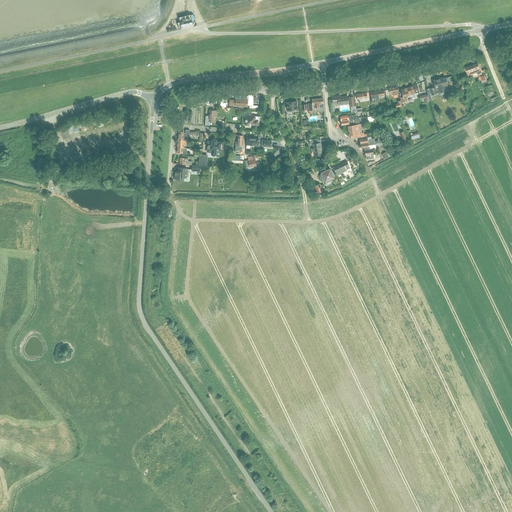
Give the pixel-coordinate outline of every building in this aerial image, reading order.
[(191,14),(179,17),(180,21),(181,27),(182,29),(193,26),(193,24),(192,20),(195,20),(193,14),(191,15),(191,14)] [(481,71),(480,68),(478,63),(465,68),(468,75),(481,71)] [(445,86),(447,85),(454,83),(451,73),(439,77),(440,78),(433,80),(435,87),(430,88),(432,95),(447,90),(445,86)] [(417,85),(413,86),(401,89),(403,97),(400,97),(401,102),(405,101),(404,98),(409,97),(409,95),(411,94),(411,95),(415,94),(415,93),(419,92),(417,85)] [(392,93),(392,95),(398,94),(397,87),(388,88),(389,93),(392,93)] [(385,95),(384,90),(370,92),(371,97),(372,102),(376,101),(375,96),(380,95),(380,96),(382,96),(385,95)] [(425,99),(426,102),(429,101),(427,94),(419,96),(420,100),(425,99)] [(332,97),(333,102),(337,102),(338,104),(348,103),(347,96),(340,97),(340,96),(332,97)] [(308,104),(309,113),(315,112),(315,108),(324,107),(323,98),(312,99),(312,103),(308,104)] [(242,108),(247,108),(248,100),(236,100),(229,100),(229,105),(235,105),(242,106),(242,108)] [(297,109),(296,101),(287,101),(287,110),(297,109)] [(209,110),(208,121),(214,122),(214,117),(217,117),(217,110),(209,110)] [(244,111),(244,116),(245,116),(245,125),(248,125),(248,126),(251,126),(255,126),(255,125),(258,125),(258,120),(257,120),(257,116),(260,116),(251,116),(252,112),(244,111)] [(393,136),(398,134),(393,117),(388,119),(393,136)] [(347,125),(349,135),(350,135),(351,139),(364,137),(364,132),(362,133),(360,124),(347,125)] [(311,126),(313,136),(321,135),(319,125),(311,126)] [(179,131),(178,139),(187,140),(187,134),(189,134),(190,130),(186,130),(185,133),(184,133),(184,132),(179,131)] [(246,145),(258,146),(258,138),(247,137),(246,145)] [(53,157),(59,155),(56,139),(49,140),(53,157)] [(221,152),(222,148),(222,142),(217,141),(216,141),(216,140),(215,139),(214,139),(213,140),(213,141),(212,141),(212,142),(208,142),(207,152),(212,152),(212,153),(213,154),(215,155),(216,153),(217,153),(217,152),(221,152)] [(312,145),(314,156),(322,154),(320,142),(319,143),(319,140),(309,141),(310,145),(312,145)] [(375,141),(360,143),(361,148),(369,147),(368,144),(369,144),(369,145),(375,144),(376,146),(382,145),(382,142),(383,142),(383,140),(378,140),(375,141)] [(365,155),(366,155),(367,159),(372,158),(372,154),(373,154),(373,149),(364,151),(365,155)] [(245,162),(247,167),(257,165),(255,159),(255,158),(253,158),(253,156),(248,157),(248,161),(245,162)] [(282,156),(276,158),(280,166),(286,163),(282,156)] [(346,169),(350,168),(347,161),(333,167),(337,175),(347,171),(346,169)] [(186,177),(187,177),(188,176),(189,174),(187,172),(186,172),(187,168),(178,168),(178,171),(176,171),(175,179),(183,180),(184,177),(186,177)] [(322,174),(320,175),(320,176),(320,178),(321,179),(321,180),(322,180),(323,181),(325,180),(325,182),(334,178),(333,176),(334,176),(333,175),(333,174),(333,173),(332,172),(332,171),(331,170),(330,170),(330,169),(321,173),(322,174)]
